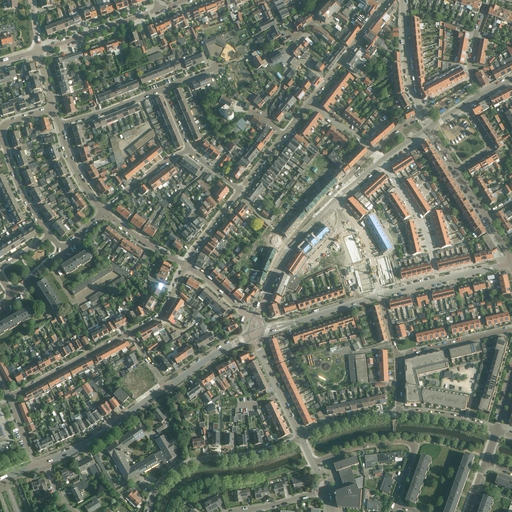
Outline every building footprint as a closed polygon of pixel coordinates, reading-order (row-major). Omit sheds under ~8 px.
[(6,0),(7,4),(4,5),(5,9),(8,8),(17,7),(15,0),(17,0),(16,0),(6,0)] [(51,0),(40,2),(40,3),(40,6),(41,6),(41,8),(47,7),(48,10),(54,9),(53,3),(51,4),(51,0)] [(102,0),(103,2),(107,14),(113,12),(108,0),(107,0),(105,1),(105,0),(102,0)] [(115,0),(113,0),(117,11),(123,9),(120,1),(116,2),(115,0)] [(119,0),(120,1),(123,9),(128,7),(126,0),(119,0)] [(228,6),(225,0),(219,0),(214,2),(217,9),(226,6),(227,7),(228,6)] [(233,0),(225,0),(228,6),(227,7),(228,10),(230,9),(229,6),(232,5),(233,8),(236,7),(233,0)] [(283,3),(276,6),(278,11),(285,7),(284,5),(291,1),(290,0),(288,0),(288,1),(283,3)] [(338,7),(342,3),(338,0),(333,0),(332,1),(331,1),(319,14),(319,13),(317,15),(325,23),(327,21),(326,21),(339,8),(338,7)] [(349,8),(354,3),(350,0),(345,5),(349,8)] [(362,0),(359,5),(358,7),(362,10),(365,6),(366,5),(369,0),(362,0)] [(373,0),(369,0),(366,5),(374,11),(379,4),(373,0)] [(392,0),(391,2),(386,8),(393,13),(397,9),(394,6),(397,3),(393,0),(392,0)] [(455,6),(453,10),(455,11),(457,6),(461,7),(463,0),(457,0),(456,5),(455,6)] [(463,0),(461,7),(459,13),(461,13),(464,6),(467,7),(469,0),(463,0)] [(469,0),(467,7),(467,9),(470,10),(468,16),(470,17),(472,11),(476,0),(475,0),(469,0)] [(476,0),(472,11),(476,13),(473,21),(475,22),(480,10),(482,3),(480,2),(480,1),(479,0),(478,0),(477,0),(476,0)] [(88,2),(86,3),(87,6),(91,19),(97,17),(94,8),(90,9),(90,8),(90,7),(88,2)] [(107,14),(103,2),(101,3),(102,7),(99,8),(101,16),(107,14)] [(214,2),(209,4),(215,18),(217,18),(216,15),(214,15),(212,11),(217,10),(214,2)] [(215,18),(209,4),(204,6),(207,13),(210,12),(213,19),(215,18)] [(258,11),(252,14),(253,17),(257,15),(268,10),(266,5),(259,8),(257,9),(258,11)] [(365,6),(362,10),(363,11),(365,13),(370,18),(374,11),(366,5),(365,6)] [(83,13),(80,14),(82,19),(85,19),(86,21),(91,19),(87,6),(81,8),(82,12),(83,13)] [(200,14),(205,12),(203,6),(197,8),(200,14)] [(285,7),(278,11),(280,15),(291,10),(294,8),(293,6),(286,9),(285,7)] [(488,17),(495,20),(499,10),(499,9),(499,8),(498,8),(497,7),(496,7),(492,6),(488,15),(488,17)] [(196,8),(191,10),(194,18),(195,19),(198,18),(199,22),(201,21),(201,19),(196,8)] [(291,10),(280,15),(282,19),(289,16),(288,14),(291,13),(291,12),(295,10),(294,8),(291,10)] [(382,12),(391,19),(392,21),(394,19),(391,16),(393,13),(386,8),(382,12)] [(350,12),(346,9),(342,13),(346,17),(350,12)] [(495,20),(493,26),(495,27),(497,20),(502,22),(503,19),(506,11),(505,11),(504,10),(503,10),(502,10),(502,9),(501,10),(499,10),(495,20)] [(194,18),(191,10),(186,12),(189,20),(194,18)] [(268,10),(257,15),(259,20),(263,18),(271,15),(268,10)] [(310,13),(307,15),(311,21),(314,18),(315,17),(310,10),(309,11),(310,13)] [(360,16),(357,19),(359,22),(364,26),(370,18),(365,13),(363,11),(365,14),(363,17),(362,16),(361,17),(360,16)] [(503,19),(502,22),(504,23),(504,22),(508,23),(511,13),(511,12),(509,11),(508,12),(506,11),(503,19)] [(382,12),(379,17),(385,22),(384,23),(386,25),(391,19),(382,12)] [(70,18),(67,20),(70,27),(75,25),(72,17),(71,13),(69,14),(68,14),(70,18)] [(73,14),(73,13),(71,13),(72,17),(75,25),(81,23),(80,20),(82,19),(80,14),(78,15),(77,13),(73,14)] [(180,14),(176,16),(175,16),(179,24),(181,23),(184,28),(188,26),(185,21),(186,21),(183,15),(181,15),(180,14)] [(342,16),(339,14),(336,17),(346,24),(348,21),(347,20),(342,16)] [(257,24),(258,26),(273,20),(271,15),(263,18),(266,23),(263,24),(262,22),(257,24)] [(307,15),(303,18),(304,20),(306,24),(311,21),(307,15)] [(294,23),(298,31),(302,27),(306,24),(304,20),(303,18),(302,16),(299,19),(296,16),(293,18),(296,22),(294,23)] [(355,22),(353,25),(354,26),(360,31),(364,26),(359,22),(357,19),(355,17),(354,16),(352,19),(355,22)] [(411,19),(412,25),(419,24),(419,18),(416,18),(416,16),(411,16),(412,18),(411,19)] [(379,17),(374,23),(378,27),(380,28),(384,23),(385,22),(379,17)] [(168,19),(163,22),(166,29),(171,27),(170,25),(172,24),(170,19),(168,20),(168,19)] [(67,20),(61,22),(64,29),(70,27),(67,20)] [(273,20),(258,26),(259,27),(257,27),(258,28),(257,29),(259,33),(276,25),(273,20)] [(158,23),(154,25),(161,41),(165,39),(162,35),(163,34),(164,34),(163,32),(167,30),(166,29),(163,22),(162,21),(158,23)] [(48,27),(42,29),(44,34),(46,33),(47,35),(53,33),(50,26),(48,22),(47,22),(46,23),(48,27)] [(61,22),(56,24),(58,31),(64,29),(61,22)] [(383,31),(380,29),(380,28),(378,27),(374,23),(368,30),(370,31),(376,37),(379,39),(380,37),(377,35),(379,33),(380,34),(383,31)] [(56,24),(50,26),(53,33),(58,31),(56,24)] [(149,26),(149,27),(146,28),(151,39),(157,36),(153,26),(152,26),(151,25),(149,26)] [(338,30),(334,36),(342,42),(348,47),(356,36),(348,30),(344,27),(342,29),(337,25),(335,28),(338,30)] [(344,26),(344,27),(348,30),(356,36),(360,31),(354,26),(353,25),(354,26),(350,30),(344,26)] [(266,35),(267,37),(279,31),(276,26),(268,30),(270,33),(266,35)] [(320,29),(314,26),(311,26),(310,30),(312,30),(312,31),(316,33),(317,34),(330,45),(334,40),(320,29)] [(193,28),(189,30),(194,40),(197,39),(193,28)] [(279,31),(267,37),(270,42),(280,37),(281,36),(280,34),(279,31)] [(366,35),(363,39),(369,43),(374,47),(377,44),(381,47),(384,42),(379,39),(376,37),(370,31),(367,35),(366,35)] [(136,47),(139,45),(135,33),(127,36),(128,38),(129,38),(131,44),(134,43),(136,47)] [(10,35),(0,37),(0,38),(2,46),(3,47),(7,46),(6,45),(12,43),(10,35)] [(282,41),(281,42),(282,44),(284,43),(285,45),(291,41),(288,37),(287,37),(282,41)] [(319,46),(321,43),(313,37),(311,39),(319,46)] [(116,40),(110,42),(113,50),(114,53),(115,56),(120,54),(119,51),(123,50),(120,40),(116,41),(116,40)] [(305,40),(300,46),(303,48),(305,50),(306,51),(309,48),(307,47),(309,44),(305,40)] [(105,45),(102,46),(104,50),(107,50),(108,55),(111,54),(110,51),(113,50),(110,42),(105,44),(105,45)] [(369,43),(362,51),(365,53),(366,54),(370,57),(376,49),(374,47),(369,43)] [(298,44),(294,48),(299,52),(301,50),(303,52),(305,50),(303,48),(300,46),(298,44)] [(339,45),(336,49),(342,54),(346,50),(339,45)] [(97,46),(94,47),(97,55),(100,54),(101,57),(103,56),(101,51),(104,50),(102,46),(100,47),(99,46),(97,46)] [(97,55),(94,47),(90,48),(91,48),(88,49),(89,52),(87,53),(87,52),(83,53),(85,59),(91,58),(92,60),(94,59),(93,56),(97,55)] [(144,47),(139,48),(136,49),(138,55),(145,53),(144,47)] [(357,47),(352,54),(359,60),(364,64),(366,62),(365,61),(366,61),(363,58),(362,60),(360,58),(362,55),(364,57),(363,57),(369,61),(371,58),(366,54),(365,53),(362,51),(357,47)] [(274,53),(267,58),(271,64),(272,63),(273,64),(282,58),(281,56),(286,54),(284,48),(280,50),(274,52),(274,53)] [(299,52),(294,48),(290,52),(297,58),(298,57),(297,56),(299,55),(298,55),(300,53),(299,52)] [(336,49),(330,56),(332,58),(333,56),(338,60),(342,54),(336,49)] [(201,55),(195,57),(198,64),(203,62),(202,60),(205,58),(203,52),(200,53),(201,55)] [(265,60),(262,62),(257,54),(254,56),(255,59),(252,61),(258,69),(261,66),(262,68),(268,65),(265,60)] [(328,57),(326,60),(327,60),(327,61),(329,63),(330,61),(334,65),(338,60),(333,56),(332,58),(330,56),(329,56),(327,54),(326,55),(328,57)] [(352,54),(348,59),(354,64),(355,63),(357,61),(363,65),(364,64),(359,60),(352,54)] [(186,58),(187,60),(183,62),(186,69),(192,66),(189,59),(189,57),(186,58)] [(195,57),(189,59),(192,66),(198,64),(195,57)] [(294,57),(292,60),(299,66),(301,64),(301,63),(298,61),(294,57)] [(55,66),(54,66),(55,72),(64,70),(67,69),(65,63),(63,58),(62,58),(54,61),(55,66)] [(325,68),(322,65),(318,62),(319,62),(315,58),(313,60),(317,64),(314,67),(321,72),(325,68)] [(348,59),(345,63),(349,66),(348,67),(349,68),(352,70),(354,68),(358,71),(360,68),(354,64),(348,59)] [(299,66),(292,60),(289,63),(291,65),(296,69),(299,66)] [(326,60),(322,65),(325,68),(329,71),(334,65),(330,61),(329,63),(327,61),(327,60),(326,60)] [(166,64),(167,67),(170,73),(175,71),(173,65),(173,64),(172,62),(166,64)] [(178,62),(173,65),(175,71),(181,69),(178,62)] [(494,64),(497,68),(498,70),(502,77),(507,74),(503,68),(501,69),(497,62),(494,64)] [(23,72),(25,77),(32,75),(31,72),(35,71),(33,63),(30,64),(30,65),(24,67),(25,72),(23,72)] [(511,70),(509,65),(503,68),(507,74),(511,71),(511,70)] [(159,70),(156,71),(159,78),(164,76),(162,69),(161,66),(158,67),(159,70)] [(489,67),(493,73),(493,74),(494,76),(496,80),(502,77),(498,70),(498,71),(495,72),(492,66),(489,67)] [(162,69),(164,76),(170,73),(167,67),(162,69)] [(9,74),(6,75),(8,82),(13,80),(13,78),(16,77),(13,68),(8,70),(9,74)] [(147,82),(145,76),(141,68),(139,69),(141,72),(140,72),(142,77),(139,78),(142,85),(147,82)] [(462,68),(457,71),(462,82),(465,80),(465,79),(467,78),(465,74),(467,73),(465,69),(463,70),(462,68)] [(64,70),(55,72),(57,78),(65,76),(64,70)] [(148,74),(145,76),(147,82),(153,80),(150,74),(149,70),(147,71),(148,74)] [(2,71),(0,71),(0,84),(8,82),(6,75),(3,76),(2,71)] [(156,71),(150,74),(153,80),(159,78),(156,71)] [(457,71),(451,74),(457,84),(458,83),(460,83),(462,82),(457,71)] [(483,71),(475,75),(479,81),(486,77),(488,76),(487,74),(485,75),(483,71)] [(321,81),(314,74),(311,72),(308,76),(312,80),(309,83),(316,88),(321,81)] [(428,81),(440,75),(439,73),(427,79),(428,81)] [(451,74),(446,76),(452,87),(454,86),(455,85),(457,84),(451,74)] [(32,75),(25,77),(26,83),(28,82),(29,86),(39,83),(37,77),(33,78),(32,75)] [(209,76),(204,78),(207,85),(210,84),(211,87),(213,86),(212,83),(209,76)] [(446,76),(441,79),(446,89),(448,88),(449,88),(452,87),(446,76)] [(486,77),(479,81),(482,88),(490,84),(486,77)] [(204,78),(198,81),(201,88),(207,85),(204,78)] [(368,86),(371,82),(366,78),(363,83),(368,86)] [(424,100),(430,97),(425,88),(424,89),(423,83),(425,83),(424,79),(418,80),(419,91),(424,100)] [(441,79),(436,82),(442,92),(444,91),(445,90),(446,89),(441,79)] [(130,81),(131,84),(134,90),(139,88),(137,81),(133,83),(132,80),(130,81)] [(303,87),(301,89),(305,92),(306,90),(307,91),(311,85),(304,80),(300,85),(303,87)] [(201,88),(198,81),(192,83),(195,90),(201,88)] [(67,82),(59,84),(60,90),(72,87),(71,84),(68,85),(67,82)] [(270,97),(277,89),(270,82),(266,87),(268,88),(265,92),(270,97)] [(436,82),(431,84),(436,94),(438,94),(439,94),(442,92),(436,82)] [(39,83),(29,86),(30,89),(28,90),(29,95),(37,93),(36,90),(40,89),(39,83)] [(121,84),(118,85),(119,88),(122,95),(128,92),(125,86),(122,87),(121,84)] [(131,84),(125,86),(128,92),(134,90),(131,84)] [(436,94),(431,84),(426,87),(431,97),(432,97),(434,97),(434,95),(436,94)] [(117,89),(114,90),(117,97),(122,95),(119,88),(118,85),(116,86),(117,89)] [(72,87),(60,90),(62,96),(73,93),(72,87)] [(295,90),(296,91),(298,92),(294,97),(299,101),(305,94),(297,88),(295,90)] [(173,91),(176,97),(182,94),(180,89),(173,91)] [(114,90),(108,92),(111,99),(117,97),(114,90)] [(506,91),(501,94),(504,101),(510,98),(506,91)] [(108,92),(103,95),(105,101),(111,99),(108,92)] [(255,92),(254,93),(256,95),(265,103),(268,99),(262,93),(260,95),(255,92)] [(37,93),(29,95),(31,100),(33,100),(34,104),(41,102),(41,103),(44,102),(42,95),(37,96),(37,93)] [(182,94),(176,97),(178,103),(185,100),(182,94)] [(501,94),(495,96),(499,104),(504,101),(501,94)] [(97,95),(95,96),(97,104),(100,103),(105,101),(103,95),(98,97),(97,95)] [(265,103),(256,95),(252,101),(259,107),(260,106),(261,107),(265,103)] [(278,98),(280,100),(290,108),(296,100),(289,95),(285,100),(280,96),(278,98)] [(397,98),(400,104),(407,100),(404,95),(397,98)] [(63,100),(65,107),(74,105),(73,101),(75,101),(74,96),(72,97),(72,98),(70,98),(63,100)] [(162,96),(155,99),(153,100),(155,106),(158,105),(164,102),(162,96)] [(221,109),(218,111),(222,117),(223,117),(224,118),(224,119),(225,119),(226,120),(227,120),(228,121),(229,121),(230,120),(231,120),(232,120),(233,119),(233,118),(234,117),(234,116),(234,115),(234,114),(233,113),(233,112),(232,111),(231,110),(230,110),(229,110),(228,110),(229,107),(229,108),(232,102),(222,96),(219,102),(225,105),(221,108),(221,109)] [(499,104),(495,96),(490,99),(494,107),(499,104)] [(19,98),(14,100),(16,107),(19,106),(20,110),(26,108),(23,99),(20,100),(19,98)] [(9,103),(6,104),(9,114),(14,112),(13,108),(16,107),(14,100),(9,101),(9,103)] [(185,100),(178,103),(181,108),(187,105),(185,100)] [(407,100),(400,104),(403,109),(409,105),(407,100)] [(476,117),(492,106),(489,100),(479,105),(471,110),(476,117)] [(164,102),(158,105),(160,110),(167,108),(164,102)] [(280,106),(277,110),(284,115),(289,109),(282,103),(280,106)] [(9,114),(6,104),(2,105),(2,104),(0,104),(0,111),(2,111),(3,116),(9,114)] [(138,104),(132,107),(134,113),(140,111),(138,104)] [(74,105),(65,107),(67,114),(75,112),(74,105)] [(187,105),(181,108),(183,114),(189,111),(187,105)] [(132,107),(126,109),(129,116),(134,113),(132,107)] [(167,108),(160,110),(157,112),(159,117),(162,116),(169,113),(167,108)] [(126,109),(121,111),(123,118),(129,116),(126,109)] [(406,120),(414,115),(411,109),(406,112),(406,111),(403,113),(406,120)] [(192,110),(189,111),(183,114),(185,119),(194,116),(192,110)] [(284,115),(277,110),(272,116),(274,118),(279,122),(284,115)] [(121,111),(115,113),(115,114),(118,120),(123,118),(121,111)] [(115,113),(109,116),(112,122),(118,120),(115,114),(115,113)] [(169,113),(162,116),(165,121),(171,119),(169,113)] [(109,116),(104,118),(106,125),(112,122),(109,116)] [(194,116),(185,119),(188,125),(194,122),(193,119),(195,118),(194,116)] [(250,122),(252,124),(257,127),(259,125),(264,128),(267,124),(258,117),(255,116),(254,117),(253,118),(250,122)] [(477,118),(480,124),(487,120),(484,116),(480,118),(479,116),(477,118)] [(396,126),(399,123),(394,117),(390,120),(396,126)] [(104,118),(98,120),(101,127),(106,125),(104,118)] [(248,125),(241,118),(235,125),(243,132),(248,125)] [(39,123),(40,127),(49,125),(47,119),(36,122),(37,124),(39,123)] [(171,119),(165,121),(167,127),(174,124),(171,119)] [(93,122),(94,127),(91,128),(93,134),(97,133),(95,129),(101,127),(98,120),(93,122)] [(487,120),(480,124),(483,128),(490,124),(487,120)] [(194,122),(188,125),(190,130),(196,128),(200,126),(199,123),(195,125),(194,122)] [(174,124),(167,127),(169,133),(176,130),(174,124)] [(490,124),(483,128),(485,132),(492,128),(490,124)] [(49,125),(40,127),(41,130),(38,131),(39,134),(51,130),(49,125)] [(264,128),(259,125),(257,127),(258,128),(271,138),(275,133),(267,127),(264,130),(263,129),(264,128)] [(72,128),(74,134),(82,132),(85,131),(84,129),(81,129),(80,126),(72,128)] [(257,127),(258,128),(257,130),(261,132),(259,135),(268,142),(271,138),(258,128),(257,127)] [(196,128),(190,130),(192,136),(199,133),(196,128)] [(492,128),(485,132),(488,136),(495,132),(492,128)] [(176,130),(169,133),(172,138),(178,136),(176,130)] [(9,135),(11,142),(20,139),(17,132),(9,135)] [(82,132),(74,134),(75,140),(84,138),(82,132)] [(495,132),(488,136),(490,140),(497,136),(495,132)] [(199,133),(192,136),(195,142),(201,139),(199,133)] [(256,141),(257,141),(264,147),(268,142),(259,135),(260,136),(257,139),(256,138),(255,139),(256,140),(256,141)] [(296,135),(293,139),(307,150),(312,154),(315,156),(318,151),(310,143),(309,145),(298,136),(296,135)] [(494,146),(497,151),(504,146),(503,143),(504,142),(504,141),(504,140),(510,137),(509,135),(502,139),(500,140),(501,141),(494,146)] [(41,142),(42,141),(43,144),(54,141),(52,136),(40,139),(41,142)] [(178,136),(172,138),(174,144),(181,141),(178,136)] [(497,136),(490,140),(493,145),(500,140),(502,139),(501,137),(499,139),(497,136)] [(237,137),(231,144),(234,146),(240,139),(237,137)] [(84,138),(75,140),(77,147),(85,144),(84,138)] [(20,139),(11,142),(14,149),(20,147),(22,146),(21,145),(20,139)] [(290,143),(299,150),(301,148),(306,152),(307,150),(293,139),(292,140),(291,140),(290,141),(290,143)] [(201,149),(205,152),(210,146),(206,142),(207,141),(205,140),(199,144),(202,146),(201,149)] [(415,161),(426,154),(434,149),(433,149),(433,148),(428,140),(423,144),(423,145),(410,153),(415,161)] [(181,141),(174,144),(177,149),(179,148),(183,147),(181,141)] [(264,147),(257,141),(253,146),(260,152),(264,147)] [(299,150),(290,143),(287,147),(294,153),(295,151),(301,156),(303,154),(299,150)] [(210,146),(205,152),(210,156),(215,150),(217,148),(212,144),(210,146)] [(220,144),(217,147),(217,148),(215,150),(210,156),(215,160),(220,154),(217,152),(222,146),(220,144)] [(238,153),(243,157),(250,163),(259,152),(249,145),(247,147),(250,149),(246,154),(241,150),(238,153)] [(48,149),(50,155),(58,153),(55,146),(48,149)] [(158,146),(154,150),(158,155),(163,152),(158,146)] [(79,154),(80,157),(89,155),(88,151),(89,151),(88,148),(79,151),(80,154),(79,154)] [(286,148),(282,153),(290,159),(297,164),(298,163),(291,157),(293,154),(286,148)] [(434,149),(426,154),(430,159),(437,154),(434,149)] [(154,150),(149,154),(153,159),(158,155),(154,150)] [(22,152),(15,154),(18,161),(26,158),(25,155),(27,154),(26,151),(22,152)] [(342,160),(337,155),(333,151),(327,157),(339,169),(345,174),(345,175),(350,170),(343,163),(343,164),(340,162),(342,160)] [(494,152),(489,156),(494,163),(498,169),(500,168),(496,162),(499,160),(499,159),(501,158),(497,151),(494,152)] [(58,153),(50,155),(52,161),(60,159),(58,153)] [(144,153),(142,154),(145,157),(149,163),(153,159),(149,154),(147,156),(144,153)] [(282,153),(279,157),(287,163),(292,167),(294,165),(292,163),(291,164),(288,161),(290,159),(282,153)] [(229,154),(226,155),(232,160),(239,166),(245,170),(250,163),(243,157),(239,162),(234,158),(229,154)] [(409,154),(404,158),(405,158),(409,165),(410,165),(414,162),(409,154)] [(437,154),(430,159),(433,165),(441,160),(440,159),(441,158),(440,157),(439,157),(437,154)] [(89,155),(80,157),(82,161),(83,163),(92,160),(91,157),(90,158),(89,155)] [(489,156),(484,159),(488,166),(494,163),(489,156)] [(145,157),(140,161),(144,166),(149,163),(145,157)] [(183,167),(189,160),(185,157),(182,160),(180,159),(179,160),(175,165),(177,166),(179,167),(181,165),(183,167)] [(279,157),(276,161),(284,167),(288,170),(289,169),(285,165),(287,163),(279,157)] [(26,158),(18,161),(20,168),(28,165),(26,158)] [(122,158),(116,162),(117,166),(124,160),(122,158)] [(404,158),(400,161),(405,169),(410,165),(409,165),(405,158),(404,158)] [(484,159),(479,162),(482,167),(484,169),(488,166),(484,159)] [(187,170),(192,163),(189,160),(183,167),(187,170)] [(441,160),(433,165),(436,170),(444,165),(441,160)] [(140,161),(136,165),(140,169),(144,166),(140,161)] [(284,167),(276,161),(273,165),(280,170),(286,175),(287,174),(282,169),(284,167)] [(396,164),(400,171),(400,172),(405,169),(400,161),(396,164)] [(55,165),(57,171),(64,168),(61,162),(55,165)] [(479,162),(473,166),(476,171),(480,169),(482,167),(479,162)] [(191,173),(196,165),(192,163),(187,170),(191,173)] [(395,163),(390,166),(395,174),(400,171),(396,164),(395,163)] [(86,168),(89,174),(96,170),(94,167),(95,167),(94,164),(86,168)] [(236,168),(234,170),(241,175),(245,170),(239,166),(238,164),(235,167),(236,168)] [(136,165),(132,168),(136,173),(140,169),(136,165)] [(201,172),(199,170),(200,168),(196,165),(191,173),(197,177),(201,172)] [(272,165),(269,170),(282,181),(285,183),(287,181),(279,174),(281,172),(272,165)] [(444,165),(436,170),(440,176),(448,171),(444,165)] [(171,166),(167,169),(173,177),(177,174),(171,166)] [(473,166),(467,169),(471,175),(474,173),(475,174),(476,174),(477,173),(476,171),(473,166)] [(64,168),(57,171),(60,177),(66,174),(64,168)] [(132,168),(127,172),(131,177),(136,173),(132,168)] [(241,175),(232,168),(227,174),(234,179),(235,178),(237,180),(241,175)] [(22,173),(25,180),(33,177),(31,174),(34,173),(32,169),(22,173)] [(121,174),(120,175),(121,178),(123,180),(125,178),(127,180),(131,177),(127,172),(125,169),(123,171),(125,174),(123,175),(121,174)] [(173,177),(167,169),(163,172),(169,179),(172,176),(173,177)] [(339,169),(335,173),(341,178),(345,174),(339,169)] [(96,170),(89,174),(92,180),(99,176),(96,170)] [(269,170),(266,174),(274,180),(276,178),(280,181),(281,182),(282,181),(269,170)] [(448,171),(440,176),(443,181),(451,177),(448,171)] [(169,179),(163,172),(160,175),(166,183),(169,180),(169,179)] [(335,173),(331,177),(336,182),(336,183),(341,178),(335,173)] [(382,173),(378,176),(384,183),(388,180),(382,173)] [(210,176),(206,181),(208,183),(213,178),(215,177),(212,174),(210,176)] [(266,174),(262,178),(274,187),(278,190),(279,188),(272,183),(274,180),(266,174)] [(166,183),(160,175),(156,178),(161,185),(162,186),(166,183)] [(384,183),(378,176),(378,177),(374,180),(380,187),(384,184),(384,183)] [(33,177),(25,180),(27,187),(35,184),(33,177)] [(96,186),(98,189),(105,184),(103,181),(105,179),(104,177),(95,183),(96,186)] [(331,177),(327,182),(332,187),(336,182),(331,177)] [(451,177),(443,181),(447,187),(455,182),(451,177)] [(62,182),(66,188),(72,184),(68,178),(62,182)] [(161,185),(156,178),(152,181),(157,188),(161,185)] [(262,178),(259,182),(266,187),(267,188),(269,186),(272,189),(274,187),(262,178)] [(411,179),(403,184),(406,189),(414,184),(411,179)] [(476,182),(479,188),(485,184),(481,179),(476,182)] [(380,187),(374,180),(370,184),(376,191),(380,187)] [(0,183),(0,189),(0,190),(8,186),(5,181),(0,183)] [(157,188),(152,181),(148,184),(153,191),(157,188)] [(203,188),(206,193),(207,192),(208,191),(199,181),(197,182),(203,188)] [(217,189),(216,189),(219,191),(225,196),(229,190),(219,182),(217,185),(218,186),(216,189),(217,189)] [(259,182),(254,189),(260,194),(266,187),(259,182)] [(327,182),(323,186),(328,191),(332,187),(327,182)] [(455,182),(447,187),(450,192),(458,188),(455,182)] [(72,184),(66,188),(68,193),(75,190),(72,184)] [(105,184),(98,189),(100,192),(101,192),(102,194),(105,192),(107,195),(111,192),(109,189),(111,188),(109,185),(107,187),(105,184)] [(376,191),(370,184),(366,187),(372,194),(372,195),(376,191)] [(414,184),(406,189),(409,193),(417,188),(414,184)] [(485,184),(479,188),(483,193),(488,190),(485,184)] [(142,204),(143,204),(145,200),(142,197),(146,193),(148,195),(151,193),(147,187),(146,188),(144,185),(143,186),(142,185),(140,187),(141,188),(138,190),(140,192),(138,194),(140,198),(136,201),(136,202),(140,206),(142,203),(142,204)] [(497,185),(488,190),(483,193),(483,194),(486,199),(493,194),(491,191),(499,187),(497,185)] [(8,186),(0,190),(3,196),(11,192),(8,186)] [(206,193),(203,188),(202,189),(201,187),(200,188),(205,194),(202,197),(203,199),(204,199),(212,209),(217,205),(209,195),(210,195),(207,192),(206,193)] [(372,194),(366,187),(362,191),(368,198),(372,194)] [(30,192),(34,199),(41,194),(37,188),(30,192)] [(417,188),(409,193),(412,198),(420,193),(417,188)] [(458,188),(450,192),(454,198),(462,193),(458,188)] [(219,191),(216,189),(215,191),(216,191),(215,193),(216,194),(216,195),(214,197),(216,198),(215,200),(219,203),(225,196),(219,191)] [(254,189),(250,193),(261,202),(263,201),(258,197),(260,194),(254,189)] [(493,194),(486,199),(490,205),(493,203),(494,205),(496,204),(495,202),(496,201),(494,197),(500,193),(499,191),(496,193),(493,195),(493,194)] [(11,192),(3,196),(6,202),(14,198),(11,192)] [(183,210),(189,217),(192,214),(195,211),(194,209),(196,208),(182,192),(179,194),(181,196),(176,200),(184,209),(183,210)] [(250,193),(247,198),(253,203),(255,200),(260,205),(257,209),(261,213),(266,207),(261,203),(261,202),(250,193)] [(396,193),(388,198),(391,203),(399,198),(396,193)] [(420,193),(412,198),(415,202),(423,197),(420,193)] [(462,193),(454,198),(457,204),(465,199),(462,193)] [(41,194),(34,199),(37,205),(44,201),(41,194)] [(77,194),(71,199),(67,201),(69,204),(72,201),(75,204),(81,200),(77,194)] [(311,195),(307,199),(313,205),(317,201),(311,195)] [(353,197),(345,204),(349,208),(356,201),(353,197)] [(423,197),(415,202),(418,207),(426,202),(423,197)] [(14,198),(6,202),(9,207),(17,203),(14,198)] [(399,198),(391,203),(394,207),(402,203),(399,198)] [(203,199),(199,202),(209,214),(211,212),(211,211),(211,210),(212,209),(204,199),(203,199)] [(307,199),(303,203),(309,209),(313,205),(307,199)] [(465,199),(457,204),(461,209),(469,204),(465,199)] [(81,200),(75,204),(78,209),(77,210),(78,212),(72,218),(76,223),(79,221),(84,216),(80,211),(87,207),(81,200)] [(209,214),(197,200),(195,201),(201,209),(198,211),(205,219),(208,216),(207,215),(209,214)] [(356,201),(349,208),(352,212),(360,205),(356,201)] [(426,202),(418,207),(421,211),(429,206),(426,202)] [(17,203),(9,207),(11,213),(19,209),(17,203)] [(242,203),(238,208),(245,214),(247,215),(249,212),(250,213),(252,211),(242,203)] [(402,203),(394,207),(397,212),(405,207),(402,203)] [(469,204),(461,209),(464,215),(472,210),(469,204)] [(40,210),(45,216),(51,211),(47,205),(40,210)] [(301,205),(298,209),(304,215),(308,211),(301,205)] [(360,205),(352,212),(356,216),(364,209),(360,205)] [(121,215),(125,210),(120,206),(115,211),(121,215)] [(429,206),(421,211),(424,216),(432,211),(429,206)] [(267,207),(266,207),(262,213),(261,214),(266,218),(272,211),(267,207)] [(405,207),(397,212),(400,217),(407,212),(405,207)] [(245,214),(238,208),(235,212),(245,220),(246,219),(245,218),(247,215),(245,214)] [(19,209),(11,213),(10,214),(12,219),(14,219),(22,215),(19,209)] [(132,213),(133,212),(130,210),(129,211),(127,209),(126,209),(125,210),(121,215),(127,220),(132,213)] [(298,209),(294,213),(301,219),(304,215),(298,209)] [(364,209),(356,216),(360,221),(367,214),(364,209)] [(472,210),(464,215),(468,220),(476,215),(472,210)] [(51,211),(45,216),(49,222),(56,217),(51,211)] [(337,211),(330,218),(333,222),(341,215),(337,211)] [(496,215),(500,221),(505,218),(511,214),(510,211),(504,215),(502,212),(496,215)] [(130,223),(135,226),(140,218),(138,217),(140,213),(138,212),(130,223)] [(407,212),(400,217),(403,221),(410,216),(407,212)] [(294,213),(290,217),(297,223),(301,219),(294,213)] [(189,217),(188,217),(193,223),(192,223),(199,231),(200,231),(199,230),(201,229),(201,228),(204,225),(199,218),(194,221),(191,218),(194,216),(192,214),(189,217)] [(229,219),(235,224),(237,226),(240,223),(241,224),(243,222),(232,214),(229,219)] [(505,218),(500,221),(503,227),(509,223),(507,220),(511,216),(511,214),(505,218)] [(22,215),(14,219),(17,224),(25,220),(22,215)] [(341,215),(333,222),(337,226),(345,219),(341,215)] [(374,215),(366,220),(368,225),(376,220),(374,215)] [(476,215),(468,220),(471,226),(479,221),(476,216),(476,215)] [(140,218),(135,226),(140,230),(148,219),(146,217),(143,220),(140,218)] [(190,222),(187,225),(187,226),(189,228),(188,228),(195,235),(199,231),(192,223),(193,223),(188,217),(186,219),(190,222)] [(290,217),(287,221),(293,227),(297,223),(290,217)] [(345,219),(337,226),(341,230),(348,223),(345,219)] [(142,231),(147,234),(152,227),(149,225),(151,221),(149,220),(142,231)] [(376,220),(368,225),(371,229),(379,225),(376,220)] [(52,226),(57,232),(63,226),(59,221),(52,226)] [(227,221),(223,226),(230,231),(232,233),(234,230),(235,231),(237,229),(227,221)] [(262,221),(259,225),(265,230),(268,226),(262,221)] [(287,221),(283,225),(290,231),(293,227),(287,221)] [(479,221),(471,226),(475,231),(482,226),(482,225),(481,224),(480,222),(479,221)] [(152,227),(147,234),(152,238),(157,230),(153,228),(156,224),(154,223),(152,227)] [(348,223),(341,230),(344,234),(352,227),(348,223)] [(511,228),(509,223),(503,227),(507,233),(511,229),(511,228)] [(32,228),(27,231),(31,238),(37,235),(35,232),(37,230),(34,224),(31,226),(32,228)] [(181,224),(180,226),(192,238),(195,235),(188,228),(187,230),(181,224)] [(63,226),(57,232),(62,237),(70,230),(65,225),(63,226)] [(103,225),(99,230),(103,234),(102,235),(104,238),(103,239),(104,241),(113,230),(108,227),(107,228),(103,225)] [(283,225),(279,229),(286,235),(290,231),(283,225)] [(379,225),(371,229),(374,234),(382,230),(379,225)] [(192,238),(180,226),(178,228),(183,233),(181,235),(188,242),(192,238)] [(230,231),(223,226),(219,230),(229,238),(231,237),(227,234),(230,231)] [(324,226),(320,230),(326,236),(330,232),(324,226)] [(482,226),(475,231),(478,237),(480,236),(486,232),(482,226)] [(113,230),(104,241),(106,242),(109,238),(112,241),(118,234),(113,230)] [(320,230),(316,233),(322,240),(326,236),(320,230)] [(382,230),(374,234),(376,239),(384,234),(382,230)] [(27,231),(21,234),(26,242),(31,238),(27,231)] [(165,236),(166,236),(175,243),(172,246),(179,251),(183,246),(175,240),(177,238),(171,234),(172,233),(169,231),(165,236)] [(225,244),(226,242),(223,239),(225,237),(218,231),(214,236),(220,241),(219,243),(221,244),(220,244),(224,248),(226,245),(225,244)] [(316,233),(312,237),(319,244),(322,240),(316,233)] [(21,234),(16,238),(20,245),(26,242),(21,234)] [(118,234),(112,241),(115,243),(111,248),(113,249),(122,238),(118,234)] [(276,234),(273,239),(280,244),(283,239),(276,234)] [(384,234),(376,239),(379,244),(387,239),(384,234)] [(351,235),(343,238),(345,243),(353,240),(351,235)] [(312,237),(308,241),(315,247),(319,244),(312,237)] [(16,238),(11,241),(15,248),(20,245),(16,238)] [(213,238),(209,243),(215,248),(218,250),(219,249),(221,251),(224,248),(220,244),(221,244),(219,243),(213,238)] [(273,239),(270,244),(277,248),(280,244),(273,239)] [(387,239),(379,244),(382,248),(390,244),(387,239)] [(123,240),(117,250),(115,252),(117,253),(120,249),(123,250),(129,242),(125,240),(125,241),(123,240)] [(353,240),(345,243),(347,248),(355,245),(353,240)] [(11,241),(5,244),(10,252),(15,248),(11,241)] [(308,241),(304,245),(311,251),(315,247),(308,241)] [(129,242),(123,250),(123,251),(123,252),(125,254),(123,256),(125,258),(127,256),(133,246),(132,245),(132,244),(129,242)] [(209,243),(206,247),(212,252),(213,253),(215,255),(217,256),(218,254),(214,251),(215,251),(214,250),(215,248),(209,243)] [(5,244),(0,247),(4,255),(10,252),(5,244)] [(270,244),(267,248),(275,253),(277,248),(270,244)] [(390,244),(382,248),(384,253),(392,249),(390,244)] [(304,245),(300,249),(307,255),(311,251),(304,245)] [(355,245),(347,248),(349,253),(357,250),(355,245)] [(133,246),(127,256),(128,257),(131,253),(134,255),(138,248),(135,246),(134,247),(133,246)] [(497,251),(496,248),(494,246),(489,249),(491,251),(486,253),(485,251),(487,260),(493,259),(492,254),(497,251)] [(212,252),(206,247),(202,251),(209,256),(211,254),(216,258),(217,256),(215,255),(213,253),(212,252)] [(138,248),(134,255),(137,257),(134,261),(136,262),(143,252),(141,251),(141,250),(138,248)] [(267,248),(264,253),(272,258),(275,253),(267,248)] [(87,250),(83,253),(74,259),(79,267),(92,259),(87,250)] [(357,250),(349,253),(350,258),(359,255),(357,250)] [(298,251),(295,256),(302,261),(305,256),(306,256),(298,251)] [(482,251),(479,252),(482,262),(487,260),(485,251),(482,252),(482,251)] [(197,258),(198,259),(205,262),(208,264),(210,265),(211,263),(208,261),(209,258),(200,253),(199,256),(197,258)] [(264,253),(261,258),(269,262),(272,258),(264,253)] [(359,255),(350,258),(352,264),(361,260),(359,255)] [(295,256),(292,260),(299,265),(302,261),(295,256)] [(386,257),(376,259),(378,265),(388,262),(386,257)] [(66,275),(75,269),(79,267),(74,259),(61,267),(66,275)] [(205,262),(198,259),(195,264),(202,268),(204,265),(207,266),(208,264),(205,262)] [(163,263),(161,268),(169,271),(170,271),(171,268),(170,268),(171,265),(167,263),(160,260),(159,262),(163,263)] [(292,260),(289,265),(296,270),(299,265),(292,260)] [(260,262),(258,267),(266,270),(268,264),(260,262)] [(365,262),(355,265),(357,271),(367,268),(365,262)] [(289,265),(286,269),(293,275),(296,270),(289,265)] [(155,272),(158,273),(166,277),(169,271),(161,268),(160,271),(156,269),(155,272)] [(211,275),(215,279),(219,275),(215,270),(211,275)] [(166,277),(158,273),(156,279),(164,283),(166,277)] [(280,280),(274,293),(280,295),(282,296),(284,292),(286,287),(288,288),(295,291),(298,286),(302,280),(289,274),(288,276),(282,274),(280,280)] [(219,275),(215,279),(220,283),(222,282),(223,281),(222,281),(225,278),(225,277),(224,276),(223,276),(222,277),(219,275)] [(255,277),(253,283),(262,286),(263,280),(255,277)] [(156,281),(149,278),(148,280),(151,281),(150,283),(154,285),(153,288),(150,287),(153,288),(160,291),(162,286),(155,283),(156,281)] [(185,279),(182,285),(184,287),(186,284),(191,287),(195,281),(189,278),(188,281),(185,279)] [(392,278),(382,281),(383,286),(393,283),(392,278)] [(37,284),(40,289),(46,298),(53,292),(45,279),(37,284)] [(221,284),(226,289),(231,283),(226,279),(221,284)] [(195,281),(191,287),(196,291),(200,284),(195,281)] [(231,283),(226,289),(230,293),(234,289),(231,286),(232,285),(231,283)] [(371,283),(361,286),(363,292),(373,289),(371,283)] [(252,284),(245,292),(251,298),(255,293),(258,290),(252,284)] [(469,285),(463,286),(465,293),(468,292),(469,298),(471,297),(471,294),(473,294),(471,288),(469,289),(469,285)] [(153,288),(150,287),(149,289),(152,290),(150,294),(157,297),(160,291),(153,288)] [(343,287),(337,289),(339,297),(345,295),(343,287)] [(239,288),(237,290),(233,295),(240,301),(243,304),(246,303),(251,298),(245,292),(239,288)] [(200,295),(205,299),(210,293),(205,289),(204,291),(203,292),(200,295)] [(337,289),(331,290),(334,299),(339,297),(337,289)] [(331,290),(326,292),(328,300),(334,298),(334,299),(331,290)] [(53,292),(46,298),(54,311),(62,306),(53,292)] [(326,292),(320,294),(322,302),(328,300),(326,292)] [(136,296),(145,301),(154,306),(156,303),(154,302),(155,301),(146,295),(144,297),(143,297),(142,296),(137,293),(136,296)] [(210,293),(205,299),(209,303),(214,297),(210,293)] [(320,294),(314,296),(317,303),(322,302),(320,294)] [(271,301),(277,303),(279,304),(280,305),(283,304),(283,302),(280,301),(281,298),(274,295),(271,301)] [(314,296),(309,298),(311,305),(317,303),(314,296)] [(214,297),(209,303),(213,307),(219,302),(214,297)] [(177,298),(174,304),(180,307),(183,302),(177,298)] [(309,298),(303,300),(306,308),(311,306),(311,305),(309,298)] [(306,308),(303,300),(297,302),(300,310),(306,308)] [(152,310),(154,306),(145,301),(143,305),(140,303),(138,305),(140,306),(142,307),(149,311),(150,310),(152,310)] [(269,307),(271,313),(279,310),(277,305),(277,303),(271,301),(269,307)] [(219,302),(213,307),(218,311),(223,305),(219,302)] [(295,302),(289,304),(292,312),(297,310),(295,302)] [(174,304),(171,309),(177,312),(180,307),(174,304)] [(289,304),(283,306),(284,307),(284,309),(286,314),(292,312),(289,304)] [(223,305),(218,311),(222,315),(223,317),(227,314),(225,313),(226,312),(226,311),(228,310),(223,305)] [(121,308),(123,311),(125,315),(126,315),(130,322),(135,319),(134,318),(138,315),(135,310),(129,313),(125,306),(121,308)] [(135,309),(135,310),(138,315),(139,317),(149,312),(142,307),(140,306),(135,309)] [(372,312),(373,314),(380,312),(381,312),(379,306),(371,308),(372,312)] [(28,307),(14,315),(19,324),(33,316),(28,307)] [(171,309),(168,314),(174,318),(177,320),(180,314),(177,312),(171,309)] [(279,310),(271,313),(272,319),(281,316),(280,314),(279,310)] [(121,317),(118,319),(122,326),(127,323),(124,316),(125,315),(123,311),(120,313),(121,317)] [(174,318),(168,314),(165,319),(171,323),(173,319),(176,322),(177,320),(174,318)] [(14,315),(1,323),(6,331),(19,324),(14,315)] [(230,315),(223,318),(224,321),(229,319),(231,323),(234,321),(230,315)] [(352,315),(347,316),(349,323),(352,323),(352,325),(355,324),(352,315)] [(58,317),(56,317),(55,318),(59,324),(60,323),(60,325),(64,323),(60,316),(58,317)] [(103,316),(100,318),(102,322),(103,321),(110,333),(115,330),(111,322),(108,324),(106,320),(103,316)] [(122,326),(118,319),(114,321),(112,317),(111,318),(117,329),(122,326)] [(491,317),(486,319),(483,319),(484,324),(487,323),(487,326),(493,325),(491,317)] [(102,326),(99,328),(104,336),(109,333),(104,325),(102,322),(100,318),(98,319),(102,326)] [(160,321),(155,324),(159,332),(164,329),(160,321)] [(234,331),(233,330),(237,328),(234,321),(231,323),(231,324),(229,324),(226,326),(227,328),(223,330),(226,335),(234,331)] [(155,324),(149,327),(152,333),(153,335),(159,332),(155,324)] [(92,325),(90,326),(92,332),(89,333),(94,341),(99,339),(94,331),(94,329),(92,325)] [(94,325),(92,325),(94,329),(94,331),(99,339),(104,336),(99,328),(96,330),(94,325)] [(149,327),(144,330),(147,336),(152,333),(149,327)] [(204,329),(202,330),(205,336),(209,343),(215,340),(212,336),(213,335),(212,333),(211,333),(210,333),(207,335),(204,329)] [(139,333),(142,339),(143,341),(148,338),(147,336),(144,330),(139,333)] [(203,337),(200,339),(204,346),(209,343),(205,336),(202,330),(200,332),(203,337)] [(204,346),(200,339),(197,334),(195,335),(198,340),(195,342),(195,343),(194,344),(196,346),(197,345),(199,349),(204,346)] [(84,346),(89,344),(85,337),(81,339),(81,338),(82,338),(80,335),(78,336),(84,346)] [(386,335),(379,337),(380,339),(379,339),(380,343),(389,341),(387,335),(386,335)] [(499,338),(497,345),(506,348),(508,343),(506,342),(505,337),(499,338)] [(77,351),(82,348),(78,340),(75,342),(73,338),(70,339),(77,351)] [(269,342),(271,348),(278,345),(276,339),(269,342)] [(61,341),(58,343),(61,350),(60,350),(64,358),(69,355),(69,354),(65,348),(61,341)] [(70,341),(63,344),(65,348),(69,354),(70,353),(71,354),(75,351),(70,341)] [(124,341),(118,344),(121,350),(123,353),(127,351),(125,348),(127,347),(127,348),(130,346),(127,341),(125,342),(124,341)] [(118,344),(112,347),(116,353),(121,350),(118,344)] [(184,351),(188,356),(193,352),(187,344),(185,345),(187,347),(184,350),(184,351)] [(50,346),(48,347),(50,350),(50,351),(52,354),(56,362),(62,359),(58,351),(54,353),(52,350),(50,346)] [(112,347),(107,350),(110,356),(116,353),(112,347)] [(50,350),(44,353),(45,354),(47,357),(51,364),(56,362),(52,354),(50,351),(50,350)] [(107,350),(101,353),(104,359),(110,356),(107,350)] [(184,351),(179,354),(183,360),(188,356),(184,351)] [(449,368),(447,363),(446,363),(443,352),(440,351),(437,353),(435,353),(431,354),(429,354),(425,356),(423,356),(419,357),(417,357),(413,359),(405,361),(405,366),(405,370),(405,372),(406,379),(413,377),(417,376),(449,368)] [(246,352),(244,353),(238,356),(241,362),(245,360),(246,362),(254,359),(253,355),(249,357),(246,352)] [(107,366),(104,359),(101,353),(95,356),(96,358),(93,359),(96,365),(99,363),(98,362),(102,360),(105,367),(107,366)] [(45,358),(42,360),(46,367),(51,364),(47,357),(45,354),(43,355),(45,358)] [(129,367),(138,363),(134,354),(124,358),(129,367)] [(183,360),(179,354),(177,356),(176,355),(172,358),(176,363),(177,364),(183,360)] [(358,384),(368,383),(365,354),(348,356),(350,374),(351,384),(358,383),(358,384)] [(40,361),(36,363),(40,370),(46,367),(42,360),(40,356),(38,357),(40,361)] [(160,358),(162,361),(158,364),(160,367),(161,366),(165,372),(171,368),(165,359),(163,356),(162,356),(160,358)] [(282,356),(275,359),(277,364),(284,362),(282,356)] [(90,359),(85,362),(89,369),(91,368),(90,366),(93,364),(90,359)] [(232,359),(226,362),(231,370),(232,372),(232,373),(238,369),(232,359)] [(248,365),(251,370),(258,367),(255,361),(248,365)] [(29,362),(27,363),(29,367),(33,374),(38,371),(34,364),(31,366),(29,362)] [(85,362),(80,365),(84,372),(89,369),(85,362)] [(226,362),(221,365),(225,373),(227,377),(230,375),(231,374),(230,373),(232,372),(231,370),(226,362)] [(277,366),(280,372),(287,369),(284,363),(277,366)] [(13,364),(6,368),(9,372),(11,371),(13,375),(17,383),(22,380),(19,372),(18,373),(17,369),(16,368),(15,368),(13,364)] [(24,365),(22,366),(28,377),(33,374),(29,367),(26,369),(24,365)] [(80,365),(75,367),(78,373),(79,375),(84,372),(80,365)] [(221,365),(215,368),(220,376),(219,377),(221,379),(222,380),(224,379),(222,375),(225,373),(221,365)] [(20,367),(17,369),(18,373),(19,372),(22,380),(28,377),(22,366),(20,367)] [(78,373),(75,367),(69,370),(72,376),(78,373)] [(258,367),(251,370),(253,375),(261,372),(258,367)] [(131,368),(124,372),(123,371),(121,372),(123,377),(126,376),(125,375),(132,371),(131,368)] [(287,369),(280,372),(283,377),(289,374),(287,369)] [(68,371),(63,374),(66,379),(71,376),(68,371)] [(210,372),(205,376),(209,382),(211,384),(216,380),(210,372)] [(261,372),(253,375),(256,381),(263,378),(261,372)] [(63,374),(57,377),(61,384),(66,381),(66,379),(63,374)] [(289,374),(283,377),(285,383),(292,379),(289,374)] [(204,386),(205,387),(206,386),(207,387),(211,385),(212,385),(209,382),(205,376),(202,378),(201,377),(199,379),(203,386),(204,386)] [(421,388),(420,388),(417,376),(413,377),(414,380),(412,380),(414,386),(417,387),(418,389),(421,388)] [(57,377),(52,380),(56,386),(61,384),(57,377)] [(217,377),(215,378),(219,384),(224,391),(226,389),(225,387),(221,382),(217,377)] [(414,380),(413,377),(406,379),(406,382),(407,382),(406,387),(408,387),(409,385),(414,386),(412,380),(414,380)] [(263,378),(256,381),(258,386),(266,383),(263,378)] [(292,379),(285,383),(288,388),(294,385),(292,379)] [(56,386),(52,380),(47,382),(50,388),(53,386),(54,387),(56,386)] [(82,387),(88,395),(92,391),(90,388),(95,384),(92,380),(87,383),(82,387)] [(185,392),(189,398),(190,399),(200,392),(199,392),(202,390),(196,382),(191,386),(192,387),(185,392)] [(46,383),(40,386),(44,393),(45,394),(50,391),(46,383)] [(266,383),(258,386),(261,392),(268,388),(266,383)] [(294,385),(288,388),(290,393),(297,390),(294,385)] [(428,404),(431,389),(420,388),(421,388),(418,389),(417,387),(414,386),(409,385),(408,387),(406,387),(405,390),(406,390),(406,397),(419,394),(421,402),(424,401),(425,404),(428,404)] [(40,386),(35,389),(38,394),(39,396),(44,393),(40,386)] [(114,396),(113,396),(119,406),(119,405),(121,403),(122,403),(122,404),(125,400),(125,399),(125,398),(126,399),(128,397),(119,388),(113,395),(114,396)] [(35,389),(30,392),(34,400),(40,397),(39,396),(38,394),(35,389)] [(455,396),(455,394),(453,393),(453,395),(448,394),(448,392),(446,392),(445,394),(440,393),(441,391),(438,391),(438,393),(433,392),(433,390),(431,389),(428,404),(431,406),(436,405),(439,407),(443,407),(446,408),(450,408),(453,410),(458,409),(461,411),(465,411),(467,403),(468,403),(469,396),(468,396),(468,398),(462,397),(463,395),(460,395),(460,397),(455,396)] [(297,390),(290,393),(293,398),(299,395),(297,390)] [(30,392),(25,394),(25,396),(22,397),(26,403),(29,402),(34,400),(30,392)] [(379,393),(379,394),(381,404),(387,403),(386,399),(387,399),(386,396),(385,395),(382,396),(381,392),(379,393)] [(211,401),(209,398),(206,393),(202,396),(207,404),(211,401)] [(419,394),(406,397),(407,404),(421,403),(421,402),(419,394)] [(299,395),(293,398),(295,404),(302,400),(299,395)] [(119,406),(113,396),(107,400),(114,410),(119,406)] [(316,397),(319,402),(322,408),(325,406),(319,396),(316,397)] [(367,397),(368,399),(369,407),(375,406),(373,398),(370,399),(369,397),(367,397)] [(302,400),(295,404),(298,409),(304,406),(302,400)] [(88,403),(89,404),(93,410),(90,412),(97,422),(102,418),(93,406),(94,406),(90,401),(88,403)] [(110,406),(110,405),(107,401),(105,403),(106,403),(102,406),(101,404),(97,407),(99,408),(99,409),(104,416),(108,414),(108,413),(111,411),(108,407),(110,406)] [(264,406),(268,413),(278,408),(274,401),(264,406)] [(344,401),(344,404),(346,412),(352,411),(350,403),(346,404),(346,401),(344,401)] [(213,404),(203,408),(205,413),(207,412),(208,413),(209,412),(210,414),(216,414),(214,410),(215,410),(213,404)] [(334,404),(332,404),(334,414),(340,413),(338,405),(335,406),(334,404)] [(304,406),(298,409),(300,414),(307,411),(304,406)] [(87,417),(82,420),(83,422),(88,428),(97,422),(90,412),(87,407),(85,409),(88,413),(85,415),(87,417)] [(281,414),(278,408),(268,413),(271,419),(281,414)] [(164,418),(169,415),(166,411),(161,415),(157,409),(153,413),(154,413),(153,414),(155,417),(156,416),(161,423),(165,419),(164,418)] [(307,411),(300,414),(303,420),(309,416),(307,411)] [(78,414),(74,416),(76,420),(81,432),(83,431),(83,432),(85,431),(85,430),(86,429),(81,421),(80,417),(78,414)] [(274,425),(284,421),(281,414),(271,419),(274,425)] [(76,420),(74,416),(73,415),(70,417),(71,417),(70,418),(71,420),(72,421),(73,422),(74,423),(74,424),(72,425),(76,434),(81,432),(76,420)] [(309,416),(303,420),(306,426),(315,422),(314,419),(311,420),(309,416)] [(277,432),(287,427),(284,421),(274,425),(277,432)] [(56,427),(53,429),(54,432),(59,442),(65,440),(60,429),(57,423),(55,424),(56,427)] [(66,423),(64,424),(66,429),(70,437),(75,435),(71,427),(69,428),(66,423)] [(64,424),(61,425),(61,424),(59,425),(65,439),(70,437),(66,429),(64,424)] [(155,429),(157,433),(164,427),(162,424),(155,429)] [(212,433),(208,433),(208,439),(212,439),(212,445),(218,445),(218,443),(219,443),(219,442),(218,442),(219,433),(218,433),(218,430),(218,424),(213,424),(213,433),(212,433)] [(50,435),(50,437),(54,445),(59,442),(54,432),(53,429),(51,425),(48,426),(50,429),(49,429),(52,434),(50,435)] [(113,444),(106,449),(106,450),(111,457),(112,457),(126,482),(158,464),(157,463),(161,461),(163,464),(167,461),(167,462),(168,461),(169,461),(170,461),(170,462),(171,462),(172,462),(173,462),(174,461),(175,461),(175,460),(175,459),(175,458),(175,457),(176,457),(177,456),(176,455),(173,449),(171,445),(170,445),(164,435),(155,440),(161,451),(153,455),(130,468),(120,451),(123,449),(135,440),(136,441),(139,438),(144,434),(138,426),(138,425),(135,427),(134,427),(132,428),(132,429),(117,440),(112,443),(113,444)] [(290,434),(287,427),(277,432),(278,435),(275,436),(277,440),(290,434)] [(252,433),(255,445),(262,444),(260,437),(263,437),(262,430),(259,431),(259,432),(252,433)] [(239,446),(246,446),(245,440),(248,439),(248,431),(245,432),(245,436),(238,436),(238,437),(237,437),(237,441),(238,441),(239,446)] [(47,439),(44,440),(48,448),(53,445),(48,434),(46,435),(47,439)] [(233,446),(233,434),(225,434),(225,446),(233,446)] [(38,439),(37,439),(38,441),(42,450),(48,448),(44,440),(42,441),(40,438),(38,439)] [(193,448),(204,446),(203,438),(192,440),(192,443),(192,444),(193,448)] [(33,441),(34,445),(38,452),(42,450),(38,441),(37,439),(33,441)] [(380,455),(377,455),(378,463),(381,462),(381,464),(395,462),(395,459),(402,458),(401,452),(380,454),(380,455)] [(466,454),(460,469),(469,472),(472,464),(474,457),(466,454)] [(365,456),(366,467),(363,468),(364,475),(369,474),(368,469),(373,469),(371,460),(374,459),(375,463),(378,463),(377,455),(371,456),(371,455),(365,456)] [(420,463),(417,471),(426,474),(431,459),(423,455),(420,463)] [(362,476),(355,479),(351,467),(359,464),(357,457),(334,464),(337,471),(338,471),(340,474),(339,474),(339,477),(340,478),(341,478),(345,489),(336,492),(336,493),(336,500),(338,508),(360,509),(362,490),(359,490),(358,489),(362,487),(362,476)] [(82,462),(76,465),(80,472),(89,467),(93,476),(99,473),(95,465),(91,458),(82,462)] [(460,469),(455,484),(464,487),(466,480),(469,472),(460,469)] [(65,480),(76,475),(74,470),(68,473),(67,470),(64,471),(61,472),(61,473),(63,477),(64,477),(65,480)] [(415,478),(412,486),(421,489),(426,474),(417,471),(415,478)] [(386,472),(385,477),(380,490),(389,493),(394,480),(392,480),(393,475),(386,472)] [(498,474),(495,483),(503,486),(511,489),(511,484),(511,479),(506,477),(498,474)] [(294,489),(310,484),(308,477),(299,480),(298,476),(291,478),(294,489)] [(40,488),(42,493),(44,498),(50,496),(46,486),(43,479),(40,480),(40,481),(32,485),(34,491),(40,488)] [(272,485),(273,487),(275,494),(279,493),(279,494),(284,493),(282,488),(288,486),(287,481),(277,484),(276,484),(272,485)] [(76,488),(71,491),(74,497),(73,497),(75,500),(76,500),(78,504),(83,501),(81,498),(77,490),(83,488),(80,482),(74,485),(74,486),(75,486),(76,488)] [(455,484),(449,499),(458,502),(461,495),(464,487),(455,484)] [(409,493),(408,496),(406,501),(415,504),(421,489),(412,486),(409,493)] [(263,498),(263,496),(269,495),(267,487),(254,490),(255,498),(259,497),(260,499),(263,498)] [(136,507),(141,502),(138,499),(137,499),(135,497),(138,493),(135,489),(126,498),(136,507)] [(246,496),(250,496),(249,489),(245,490),(245,491),(233,492),(234,502),(241,501),(241,498),(246,497),(246,496)] [(97,500),(102,497),(100,495),(91,500),(93,503),(85,508),(87,511),(92,511),(101,507),(97,500)] [(219,505),(221,503),(217,495),(214,496),(215,497),(203,504),(207,511),(208,511),(220,506),(219,505)] [(481,506),(479,511),(481,511),(488,511),(490,509),(492,505),(493,500),(484,496),(483,501),(481,506)] [(449,499),(446,509),(444,511),(454,511),(456,510),(458,502),(449,499)] [(381,511),(381,501),(368,500),(367,510),(381,511)]
